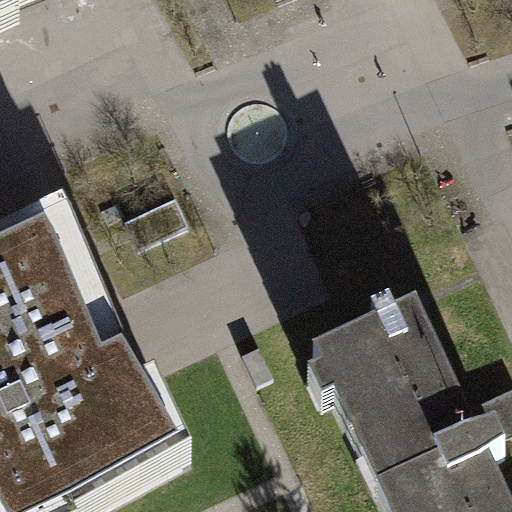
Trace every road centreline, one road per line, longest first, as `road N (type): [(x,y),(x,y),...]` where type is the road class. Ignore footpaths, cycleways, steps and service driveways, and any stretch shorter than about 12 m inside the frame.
road 1 (residential): [(186,106),(419,8),(464,101)]
road 2 (residential): [(464,101),(234,207)]
road 3 (residential): [(186,106),(161,54),(0,129)]
